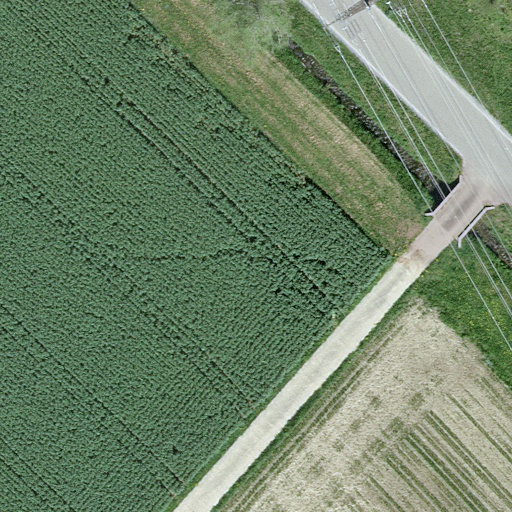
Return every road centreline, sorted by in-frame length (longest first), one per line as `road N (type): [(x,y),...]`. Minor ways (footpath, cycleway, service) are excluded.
road 1 (track): [(192,511),(500,160)]
road 2 (unclassified): [(337,0),(511,171)]
